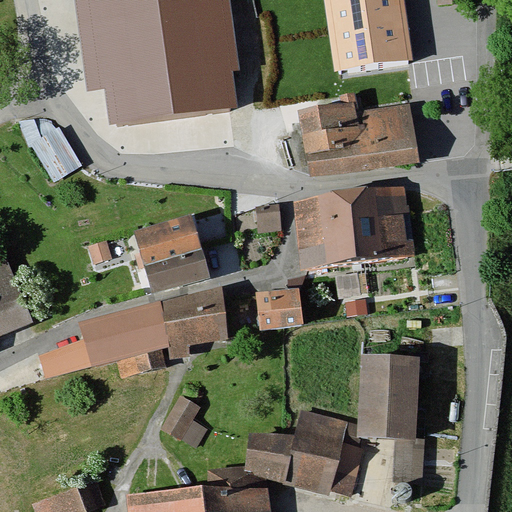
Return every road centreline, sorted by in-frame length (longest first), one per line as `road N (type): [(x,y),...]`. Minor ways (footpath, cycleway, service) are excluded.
road 1 (residential): [(469,511),(482,401),(475,257),(459,184),(432,175),(294,188),(241,169),(130,168),(91,148),(53,98)]
road 2 (track): [(114,511),(179,370)]
